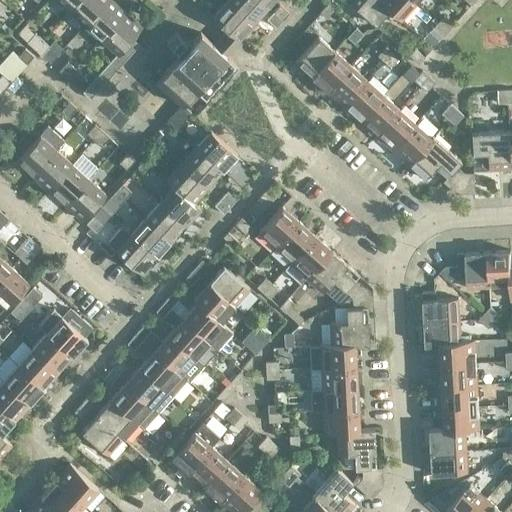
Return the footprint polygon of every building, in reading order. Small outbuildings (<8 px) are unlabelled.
[(58,0),(69,10),(77,0),(58,0)] [(77,0),(69,10),(85,24),(106,0),(77,0)] [(112,0),(106,0),(85,24),(101,38),(125,11),(112,0)] [(254,24),(228,0),(213,17),(227,29),(239,40),(254,24)] [(269,8),(259,0),(227,0),(228,0),(254,24),(269,8)] [(349,0),(349,1),(375,25),(389,9),(390,8),(381,0),(349,0)] [(415,1),(413,0),(381,0),(390,8),(389,9),(400,18),(415,1)] [(328,2),(327,3),(320,12),(326,18),(335,8),(328,2)] [(282,20),(289,13),(279,4),(273,12),(282,20)] [(125,11),(101,38),(117,52),(118,53),(132,37),(142,26),(125,11)] [(282,20),(273,12),(266,19),(276,28),(282,20)] [(447,30),(453,24),(444,15),(438,22),(447,30)] [(447,30),(438,22),(432,28),(442,37),(447,30)] [(353,43),(362,33),(356,27),(347,37),(353,43)] [(227,29),(213,44),(226,55),(239,40),(227,29)] [(177,50),(185,40),(175,31),(167,40),(177,50)] [(35,48),(43,39),(35,32),(27,41),(35,48)] [(200,32),(164,73),(156,82),(181,104),(174,111),(184,120),(190,112),(183,105),(197,90),(205,97),(235,63),(226,55),(213,44),(200,32)] [(295,62),(312,77),(335,51),(318,36),(295,62)] [(117,52),(82,91),(90,98),(139,44),(132,37),(118,53),(117,52)] [(35,48),(41,54),(50,45),(43,39),(35,48)] [(384,61),(392,52),(385,45),(377,55),(384,61)] [(33,55),(25,48),(18,55),(26,63),(33,55)] [(418,63),(424,56),(414,48),(408,55),(418,63)] [(335,51),(312,77),(328,92),(351,65),(335,51)] [(390,67),(399,57),(392,52),(384,61),(390,67)] [(351,65),(328,92),(344,106),(367,80),(351,65)] [(420,85),(428,76),(422,70),(413,79),(420,85)] [(0,87),(3,90),(10,81),(2,73),(0,75),(0,87)] [(426,91),(431,86),(435,81),(428,76),(420,85),(426,91)] [(367,80),(344,106),(360,121),(383,94),(367,80)] [(507,102),(506,89),(497,90),(497,103),(507,102)] [(383,94),(360,121),(376,135),(400,109),(383,94)] [(69,101),(61,110),(68,117),(77,108),(69,101)] [(448,119),(457,109),(450,103),(441,113),(448,119)] [(400,109),(376,135),(392,149),(416,123),(400,109)] [(454,124),(463,115),(457,109),(448,119),(454,124)] [(101,146),(109,137),(94,123),(86,133),(101,146)] [(416,123),(392,149),(408,163),(404,167),(405,168),(433,136),(432,135),(431,137),(416,123)] [(64,140),(48,125),(16,161),(32,176),(64,140)] [(501,173),(510,173),(508,128),(471,130),(472,153),(487,152),(488,169),(501,168),(501,173)] [(211,130),(196,147),(222,171),(237,154),(211,130)] [(433,136),(405,168),(412,174),(415,170),(425,179),(436,166),(446,176),(442,181),(455,193),(474,192),(473,171),(464,172),(456,166),(461,161),(433,136)] [(222,171),(196,147),(181,163),(208,187),(222,171)] [(56,149),(32,176),(48,190),(63,174),(72,164),(56,149)] [(134,159),(127,153),(118,162),(126,169),(134,159)] [(153,167),(144,158),(137,166),(147,175),(153,167)] [(208,187),(181,163),(167,179),(201,209),(194,202),(208,187)] [(72,164),(63,174),(48,190),(64,205),(88,178),(72,164)] [(88,178),(64,205),(81,220),(105,193),(88,178)] [(201,209),(167,179),(167,180),(173,186),(160,201),(186,225),(201,209)] [(115,190),(124,199),(131,191),(122,183),(115,190)] [(115,190),(108,198),(118,206),(124,199),(115,190)] [(230,207),(237,199),(227,191),(220,198),(230,207)] [(230,207),(220,198),(214,205),(223,214),(230,207)] [(186,225),(160,201),(145,218),(172,241),(186,225)] [(259,232),(275,247),(299,221),(282,206),(259,232)] [(0,227),(8,218),(0,210),(0,227)] [(85,223),(91,228),(95,231),(102,224),(92,215),(85,223)] [(250,226),(241,217),(234,224),(244,233),(250,226)] [(172,241),(145,218),(131,234),(157,257),(172,241)] [(299,221),(275,247),(291,262),(315,235),(299,221)] [(233,225),(223,237),(233,246),(243,234),(233,225)] [(157,257),(131,234),(116,250),(142,274),(157,257)] [(28,235),(19,245),(13,252),(20,258),(34,242),(28,235)] [(305,278),(331,250),(315,235),(291,262),(285,269),(301,283),(305,278)] [(34,242),(20,258),(26,263),(40,247),(34,242)] [(359,275),(339,257),(331,250),(305,278),(322,293),(333,280),(345,290),(351,296),(372,287),(359,275)] [(511,250),(488,251),(489,286),(510,285),(511,285),(510,264),(511,264),(511,250)] [(467,287),(489,286),(488,251),(457,252),(458,265),(466,265),(467,287)] [(0,256),(0,279),(12,267),(0,256)] [(201,259),(193,268),(200,275),(209,265),(201,259)] [(223,266),(209,282),(208,282),(234,306),(249,289),(223,266)] [(12,267),(0,279),(0,303),(5,308),(28,282),(12,267)] [(234,306),(208,282),(209,282),(200,275),(193,268),(184,278),(191,284),(192,283),(201,291),(194,298),(224,325),(220,321),(234,306)] [(265,277),(256,286),(256,287),(263,293),(272,283),(265,277)] [(272,283),(263,293),(269,298),(278,289),(272,283)] [(423,290),(424,321),(460,320),(458,297),(436,298),(436,290),(423,290)] [(180,298),(177,295),(172,291),(164,301),(171,307),(180,298)] [(288,297),(279,307),(286,313),(294,303),(288,297)] [(31,307),(22,298),(16,305),(25,314),(31,307)] [(224,325),(194,298),(193,299),(197,302),(183,318),(209,341),(224,325)] [(171,307),(164,301),(155,310),(162,317),(171,307)] [(25,314),(16,305),(10,311),(20,320),(25,314)] [(366,305),(346,306),(334,307),(335,322),(330,323),(331,343),(331,345),(354,344),(354,345),(369,344),(366,305)] [(485,312),(494,321),(500,314),(490,305),(485,312)] [(489,327),(493,323),(494,321),(485,312),(479,318),(489,327)] [(61,315),(46,332),(72,356),(87,339),(61,315)] [(183,318),(169,334),(168,334),(195,357),(203,365),(218,349),(209,341),(183,318)] [(460,320),(424,321),(426,344),(440,343),(440,342),(461,341),(461,340),(460,320)] [(255,350),(270,335),(257,323),(243,337),(255,350)] [(151,330),(148,327),(144,324),(135,333),(142,339),(151,330)] [(72,356),(46,332),(32,348),(58,372),(72,356)] [(142,339),(135,333),(126,343),(133,349),(142,339)] [(293,345),(292,333),(283,333),(284,346),(293,345)] [(195,357),(169,334),(168,334),(154,350),(180,373),(195,357)] [(475,339),(461,340),(461,341),(440,342),(440,343),(441,364),(476,362),(475,339)] [(331,345),(331,343),(319,344),(320,367),(355,365),(354,345),(354,344),(331,345)] [(58,372),(32,348),(17,364),(43,388),(58,372)] [(180,373),(154,350),(140,366),(173,396),(187,380),(180,373)] [(126,366),(119,360),(110,370),(118,376),(126,366)] [(278,360),(273,361),(265,361),(265,370),(279,369),(278,360)] [(476,362),(441,364),(442,385),(478,383),(476,362)] [(43,388),(17,364),(3,380),(29,404),(43,388)] [(355,365),(320,367),(321,389),(356,387),(355,365)] [(173,396),(140,366),(125,382),(151,406),(158,412),(173,396)] [(279,369),(265,370),(266,379),(279,378),(279,369)] [(118,376),(110,370),(102,379),(109,385),(118,376)] [(29,404),(3,380),(0,383),(0,406),(15,420),(29,404)] [(151,406),(125,382),(111,398),(137,422),(151,406)] [(478,383),(442,385),(444,407),(479,405),(478,383)] [(356,387),(321,389),(322,410),(358,408),(356,387)] [(97,398),(94,395),(90,392),(82,401),(89,408),(97,398)] [(137,422),(111,398),(96,415),(122,438),(137,422)] [(89,408),(82,401),(73,411),(80,418),(89,408)] [(280,403),(276,404),(267,404),(268,422),(281,421),(280,403)] [(479,405),(444,407),(445,427),(445,428),(465,427),(466,429),(480,428),(479,405)] [(15,420),(0,406),(0,435),(11,446),(12,445),(1,435),(15,420)] [(238,429),(244,422),(247,419),(234,407),(225,416),(238,429)] [(358,408),(322,410),(323,433),(335,432),(335,431),(359,430),(359,428),(358,408)] [(122,438),(96,415),(81,431),(107,455),(122,438)] [(202,422),(171,457),(180,465),(176,470),(184,476),(188,472),(211,446),(201,436),(208,427),(202,422)] [(445,428),(445,427),(430,428),(431,451),(467,449),(466,429),(465,427),(445,428)] [(335,431),(335,432),(337,453),(339,453),(340,462),(346,468),(354,467),(361,467),(361,477),(383,484),(382,466),(375,466),(373,428),(359,428),(359,430),(335,431)] [(298,434),(289,435),(290,448),(299,448),(298,434)] [(0,458),(11,446),(0,435),(0,458)] [(264,452),(273,442),(266,436),(257,445),(264,452)] [(270,457),(279,448),(273,442),(264,452),(270,457)] [(211,446),(188,472),(204,486),(227,460),(211,446)] [(467,449),(431,451),(433,481),(446,481),(446,472),(468,471),(467,449)] [(227,460),(204,486),(220,501),(243,475),(227,460)] [(507,476),(511,470),(511,462),(509,460),(500,469),(507,476)] [(98,488),(70,463),(55,480),(83,505),(98,488)] [(300,473),(291,465),(290,464),(284,471),(294,480),(300,473)] [(336,468),(312,496),(329,511),(347,511),(355,504),(342,493),(352,482),(336,468)] [(294,480),(284,471),(278,477),(288,487),(294,480)] [(243,475),(220,501),(232,511),(239,511),(260,490),(243,475)] [(383,484),(361,477),(355,484),(370,498),(383,484)] [(76,511),(83,505),(55,480),(40,496),(58,511),(76,511)] [(447,509),(450,511),(474,511),(487,498),(470,483),(447,509)] [(58,511),(40,496),(26,511),(58,511)] [(255,503),(264,511),(265,511),(271,505),(261,496),(255,503)] [(329,511),(312,496),(311,496),(312,498),(299,511),(329,511)] [(502,511),(487,498),(474,511),(502,511)] [(264,511),(255,503),(249,510),(251,511),(264,511)]
